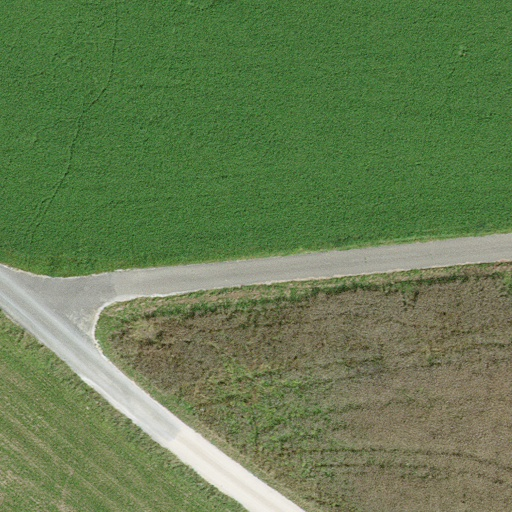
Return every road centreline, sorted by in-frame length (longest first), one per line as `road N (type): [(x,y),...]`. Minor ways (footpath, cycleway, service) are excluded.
road 1 (track): [(0,295),(17,309),(86,292),(511,248)]
road 2 (track): [(17,309),(263,511)]
